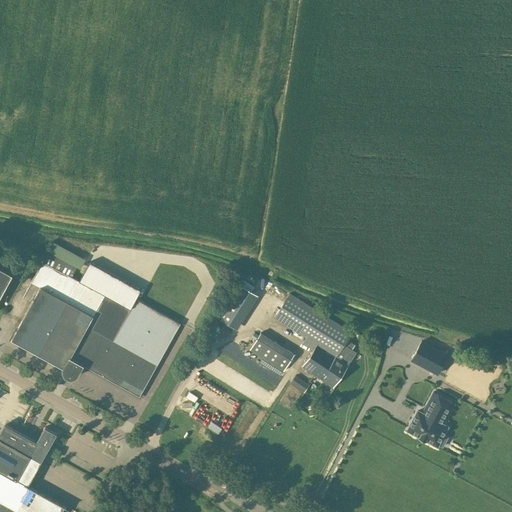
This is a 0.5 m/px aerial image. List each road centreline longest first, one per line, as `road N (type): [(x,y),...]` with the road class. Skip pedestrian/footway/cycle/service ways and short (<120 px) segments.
road 1 (secondary): [(260,511),(0,370)]
road 2 (track): [(309,508),(364,379),(365,354)]
